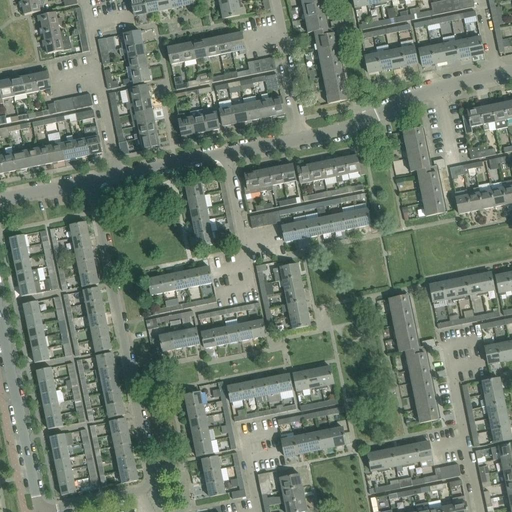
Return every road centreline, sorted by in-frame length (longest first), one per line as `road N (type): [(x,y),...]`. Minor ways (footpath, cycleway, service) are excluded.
road 1 (residential): [(90,181),(149,479),(137,491),(39,511)]
road 2 (residential): [(39,511),(0,319)]
road 3 (residential): [(302,139),(439,88)]
road 4 (residential): [(302,139),(273,0)]
road 5 (residential): [(90,181),(225,154)]
